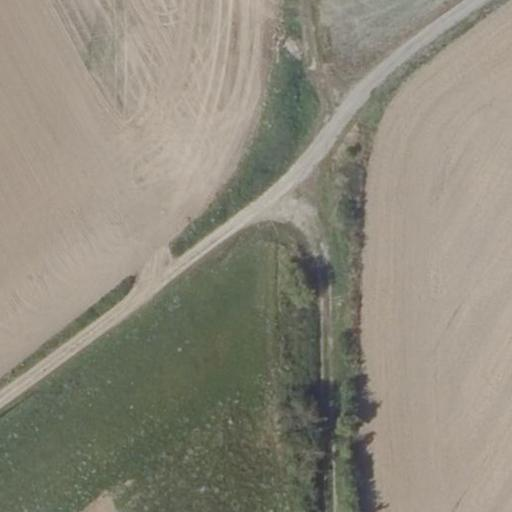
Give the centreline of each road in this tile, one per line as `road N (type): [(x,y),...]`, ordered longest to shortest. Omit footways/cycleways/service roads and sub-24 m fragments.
road 1 (track): [(0,402),(290,199),(352,99),(485,0)]
road 2 (track): [(342,511),(321,254),(290,199)]
road 3 (track): [(328,138),(309,0)]
